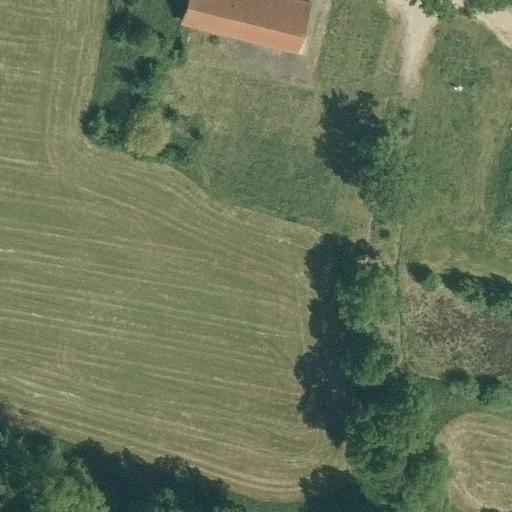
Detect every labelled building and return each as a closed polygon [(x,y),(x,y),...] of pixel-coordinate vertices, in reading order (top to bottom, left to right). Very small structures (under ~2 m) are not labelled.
[(297,50),(309,1),(304,0),(187,0),(182,21),(297,50)] [(371,0),(329,0),(311,71),(367,86),(388,4),(371,0)] [(424,136),(436,140),(463,36),(450,33),(424,136)] [(267,123),(313,131),(318,102),(186,78),(182,104),(244,115),(239,143),(263,147),(267,123)] [(511,94),(423,157),(446,189),(511,143),(511,94)] [(317,158),(316,169),(334,170),(335,159),(317,158)] [(226,188),(330,210),(336,183),(231,161),(226,188)]
